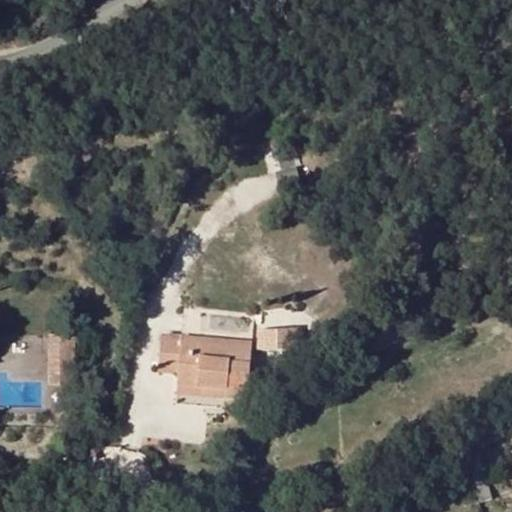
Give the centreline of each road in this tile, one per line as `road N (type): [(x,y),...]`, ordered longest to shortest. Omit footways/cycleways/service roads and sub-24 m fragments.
road 1 (unclassified): [(511,420),(397,480),(273,511)]
road 2 (residential): [(132,0),(59,40),(0,57)]
road 3 (unclassified): [(209,511),(90,468)]
